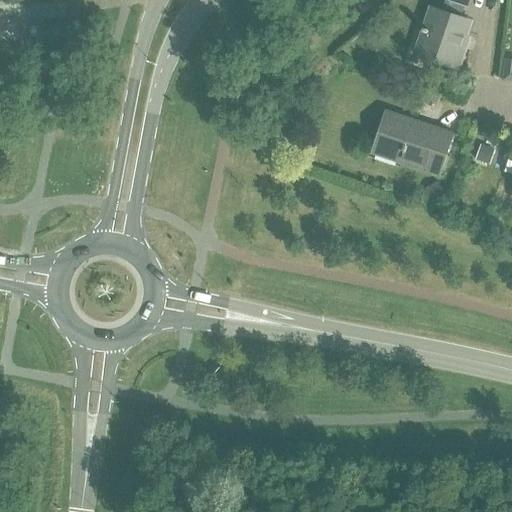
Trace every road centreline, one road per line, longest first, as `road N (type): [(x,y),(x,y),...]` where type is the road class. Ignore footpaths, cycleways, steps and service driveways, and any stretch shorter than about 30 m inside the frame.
road 1 (tertiary): [(127,247),(166,58),(209,0)]
road 2 (tertiary): [(158,0),(103,241)]
road 3 (secondary): [(511,371),(270,323)]
road 4 (track): [(511,506),(407,489),(325,494)]
road 5 (unclassified): [(85,342),(85,479)]
road 6 (unclassified): [(85,479),(113,345)]
road 7 (secondary): [(149,319),(270,323)]
